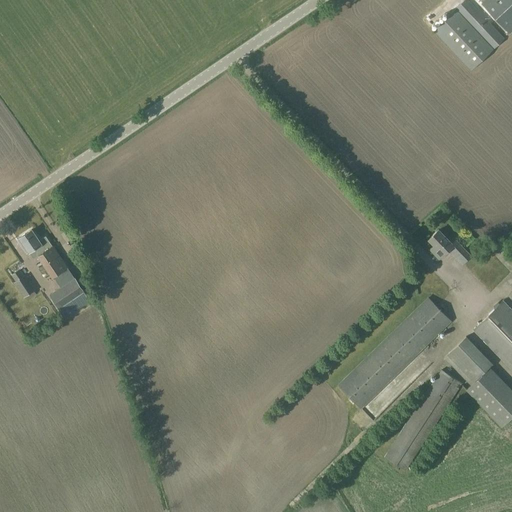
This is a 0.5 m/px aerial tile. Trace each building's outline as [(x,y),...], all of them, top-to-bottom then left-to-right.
[(504,40),(467,0),(464,0),(433,31),(471,72),(504,40)] [(511,0),(486,0),(483,2),(482,3),(488,9),(510,33),(511,31),(511,0)] [(46,236),(39,240),(32,230),(20,238),(20,239),(18,240),(27,253),(29,252),(33,258),(37,256),(53,278),(68,267),(46,236)] [(430,249),(439,258),(448,250),(462,265),(471,256),(456,240),(451,244),(439,231),(429,240),(434,245),(430,249)] [(35,290),(25,275),(21,269),(11,275),(16,282),(14,283),(24,298),(35,290)] [(50,294),(60,310),(85,293),(74,278),(50,294)] [(449,320),(427,296),(337,384),(360,407),(449,320)] [(473,329),(511,370),(511,309),(503,300),(473,329)] [(501,425),(511,414),(511,389),(489,366),(492,363),(465,337),(444,357),(470,384),(466,389),(501,425)] [(462,383),(441,370),(384,456),(405,470),(462,383)] [(363,414),(370,422),(395,399),(386,390),(381,394),(383,395),(363,414)]
